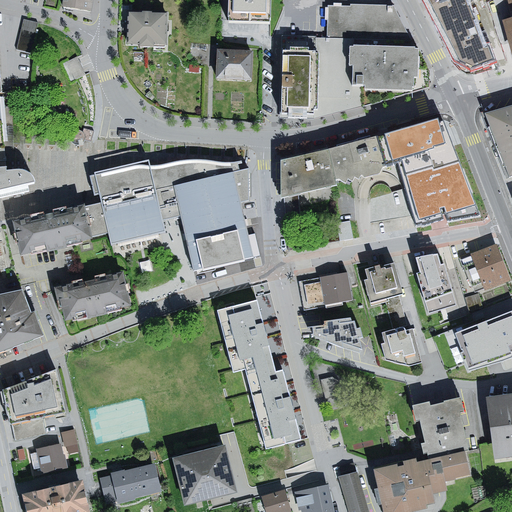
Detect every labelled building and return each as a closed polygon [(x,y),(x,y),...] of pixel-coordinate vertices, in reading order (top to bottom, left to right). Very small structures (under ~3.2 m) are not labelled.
[(93,0),(63,0),(62,8),(91,12),(93,0)] [(265,0),(221,0),(221,26),(265,27),(265,0)] [(470,0),(423,0),(454,62),(471,72),(496,65),(470,0)] [(511,0),(508,0),(511,11),(511,13),(511,30),(496,36),(506,71),(511,69),(511,0)] [(394,5),(318,2),(319,34),(319,122),(435,85),(394,5)] [(163,15),(126,15),(125,47),(163,47),(163,15)] [(38,22),(23,19),(16,49),(31,53),(38,22)] [(319,34),(278,34),(277,122),(319,122),(319,34)] [(253,52),(215,50),(213,82),(251,84),(253,52)] [(511,106),(481,117),(506,187),(511,185),(511,106)] [(440,120),(388,134),(397,165),(416,227),(443,219),(440,208),(444,207),(449,221),(482,216),(440,120)] [(328,151),(280,162),(281,203),(336,190),(336,186),(339,185),(345,188),(348,185),(352,186),(355,183),(359,184),(361,181),(365,183),(379,180),(382,174),(388,173),(387,168),(397,165),(388,134),(328,151)] [(96,211),(106,255),(182,240),(190,278),(255,262),(234,165),(222,165),(210,163),(193,162),(170,164),(150,168),(149,163),(89,178),(96,211)] [(0,196),(5,196),(29,190),(25,168),(0,163),(0,196)] [(341,221),(342,238),(353,237),(352,221),(341,221)] [(86,222),(11,236),(16,260),(90,246),(86,222)] [(496,245),(461,257),(475,296),(510,284),(496,245)] [(412,264),(426,315),(457,307),(442,255),(412,264)] [(401,298),(392,264),(361,272),(369,306),(401,298)] [(121,272),(51,288),(60,327),(130,311),(121,272)] [(322,310),(352,304),(346,276),(317,282),(317,286),(321,304),(322,310)] [(321,304),(317,286),(303,288),(307,307),(321,304)] [(0,353),(37,339),(17,294),(0,297),(0,353)] [(256,300),(217,310),(233,373),(246,369),(266,449),(300,440),(294,420),(291,408),(288,393),(285,384),(282,370),(274,372),(269,351),(265,335),(260,313),(256,300)] [(511,316),(488,326),(486,319),(434,339),(446,371),(463,364),(467,376),(511,361),(511,316)] [(327,329),(311,330),(313,338),(362,351),(361,332),(355,332),(352,321),(328,324),(327,329)] [(410,333),(381,341),(386,360),(406,367),(420,364),(410,333)] [(0,387),(0,396),(6,421),(63,407),(53,368),(0,387)] [(458,395),(411,405),(422,453),(469,442),(458,395)] [(511,395),(484,400),(491,458),(511,455),(511,395)] [(21,423),(25,440),(56,433),(52,416),(21,423)] [(75,427),(63,430),(68,453),(81,450),(75,427)] [(227,440),(169,454),(181,504),(239,491),(227,440)] [(38,448),(43,470),(69,464),(64,442),(38,448)] [(410,511),(436,506),(430,480),(469,473),(464,447),(425,455),(373,466),(383,511),(410,511)] [(109,471),(116,500),(160,489),(153,460),(109,471)] [(18,488),(23,511),(83,511),(89,511),(81,474),(18,488)] [(335,511),(330,483),(301,488),(305,511),(335,511)] [(262,494),(266,511),(278,511),(291,509),(285,488),(262,494)]
